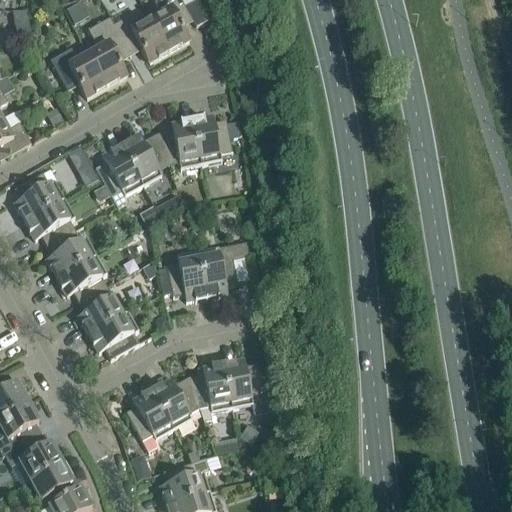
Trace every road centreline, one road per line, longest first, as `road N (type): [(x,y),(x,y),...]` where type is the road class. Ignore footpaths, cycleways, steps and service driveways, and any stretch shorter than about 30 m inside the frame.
road 1 (secondary): [(484,511),(415,95),(384,0)]
road 2 (secondary): [(310,0),(343,138),(386,511)]
road 3 (residential): [(0,177),(196,71)]
road 4 (residential): [(72,399),(194,333),(260,321)]
road 5 (residential): [(72,399),(0,270)]
road 6 (residential): [(125,511),(72,399)]
